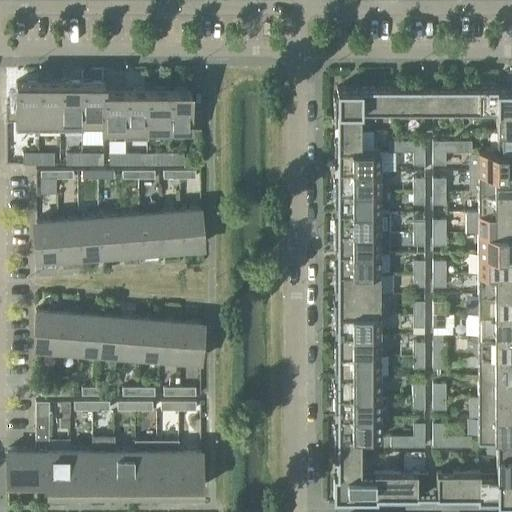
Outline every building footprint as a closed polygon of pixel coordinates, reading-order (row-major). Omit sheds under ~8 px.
[(15,129),(38,129),(38,81),(15,81),(15,102),(5,102),(5,119),(15,119),(15,129)] [(38,129),(59,129),(59,81),(38,81),(38,129)] [(59,129),(81,129),(81,81),(59,81),(59,129)] [(101,129),(103,129),(103,81),(81,81),(81,129),(82,129),(82,121),(101,121),(101,129)] [(123,137),(124,137),(124,89),(104,89),(104,81),(103,81),(103,129),(123,129),(123,137)] [(478,116),(496,116),(496,108),(511,108),(511,86),(478,87),(478,109),(478,116)] [(360,109),(378,109),(378,87),(336,87),(336,95),(334,95),(333,95),(333,108),(360,108),(360,109)] [(436,88),(436,87),(420,87),(378,87),(378,109),(399,109),(399,115),(417,115),(417,109),(436,109),(436,88)] [(478,87),(436,87),(436,88),(436,109),(478,109),(478,87)] [(124,137),(146,137),(146,89),(124,89),(124,137)] [(146,89),(146,137),(147,137),(147,129),(167,129),(168,89),(146,89)] [(190,89),(168,89),(167,129),(190,129),(190,128),(200,128),(200,110),(190,110),(190,89)] [(360,148),(360,109),(360,108),(333,108),(333,122),(334,122),(334,121),(336,121),(336,136),(334,136),(333,136),(333,149),(379,149),(379,148),(360,148)] [(477,148),(477,149),(511,148),(511,108),(496,108),(496,116),(496,148),(477,148)] [(388,151),(400,150),(400,139),(388,139),(388,151)] [(400,150),(413,150),(413,139),(400,139),(400,150)] [(413,139),(413,150),(424,150),(424,139),(413,139)] [(432,139),(432,151),(443,151),(443,139),(432,139)] [(456,139),(443,139),(443,151),(445,151),(456,151),(456,139)] [(471,139),(456,139),(456,151),(471,151),(471,139)] [(470,153),(470,169),(511,169),(511,148),(477,149),(477,153),(470,153)] [(379,170),(379,149),(333,149),(333,162),(334,162),(336,162),(336,170),(379,170)] [(424,150),(413,150),(413,163),(424,163),(424,150)] [(443,151),(432,151),(432,163),(445,163),(445,151),(443,151)] [(22,163),(38,163),(38,152),(22,152),(22,163)] [(38,152),(38,163),(53,163),(53,152),(38,152)] [(65,163),(81,163),(81,152),(65,152),(65,163)] [(81,152),(81,163),(97,163),(97,152),(81,152)] [(109,163),(124,163),(124,152),(109,152),(109,163)] [(124,152),(124,163),(140,163),(140,152),(124,152)] [(152,162),(167,163),(167,152),(152,152),(152,162)] [(167,152),(167,163),(183,163),(183,152),(167,152)] [(56,177),(56,169),(40,169),(40,177),(56,177)] [(72,169),(56,169),(56,177),(72,177),(72,169)] [(97,177),(97,169),(81,169),(81,177),(97,177)] [(113,169),(97,169),(97,177),(113,177),(113,169)] [(138,177),(138,169),(122,169),(122,177),(138,177)] [(154,169),(138,169),(138,177),(154,177),(154,169)] [(163,177),(179,177),(179,169),(163,169),(163,177)] [(179,169),(179,177),(195,177),(195,169),(179,169)] [(477,189),(477,190),(511,189),(511,169),(470,169),(470,189),(477,189)] [(387,170),(379,170),(336,170),(336,177),(334,177),(333,177),(333,189),(379,189),(387,189),(387,170)] [(413,177),(413,191),(424,191),(424,178),(413,177)] [(432,177),(432,190),(445,190),(445,177),(432,177)] [(379,210),(379,189),(333,189),(333,203),(334,203),(336,203),(336,210),(379,210)] [(511,189),(477,190),(477,210),(511,210),(511,189)] [(445,190),(432,190),(432,203),(445,203),(445,190)] [(424,191),(413,191),(413,204),(424,204),(424,191)] [(177,208),(177,210),(177,247),(180,247),(180,245),(200,245),(200,208),(198,208),(182,208),(177,208)] [(157,209),(157,211),(157,249),(159,249),(159,247),(177,247),(177,210),(161,210),(161,209),(157,209)] [(333,231),(379,231),(388,231),(388,210),(379,210),(336,210),(336,218),(334,218),(334,217),(333,217),(333,231)] [(511,210),(477,210),(477,231),(511,230),(511,210)] [(137,211),(137,213),(137,250),(139,250),(139,249),(157,249),(157,211),(141,211),(137,211)] [(116,213),(116,214),(116,252),(119,252),(119,250),(137,250),(137,213),(121,213),(116,213)] [(96,214),(96,216),(96,253),(98,253),(98,252),(116,252),(116,214),(100,214),(96,214)] [(75,216),(75,218),(75,255),(78,255),(78,253),(96,253),(96,216),(80,216),(75,216)] [(55,217),(55,219),(55,257),(57,257),(57,255),(75,255),(75,218),(59,218),(59,217),(55,217)] [(413,218),(413,231),(424,231),(424,218),(413,218)] [(432,218),(432,231),(445,231),(445,218),(432,218)] [(35,257),(55,257),(55,219),(39,219),(35,219),(35,257)] [(511,230),(477,231),(477,252),(511,251),(511,230)] [(379,252),(379,231),(333,231),(333,245),(334,245),(334,244),(336,244),(336,252),(379,252)] [(424,231),(413,231),(413,245),(424,245),(424,231)] [(445,231),(432,231),(432,244),(445,244),(445,231)] [(511,251),(477,252),(477,272),(511,272),(511,251)] [(379,272),(379,252),(336,252),(336,259),(334,259),(333,259),(333,272),(379,272)] [(413,259),(413,272),(424,272),(424,259),(413,259)] [(432,259),(432,272),(445,272),(445,259),(432,259)] [(379,293),(379,272),(333,272),(333,285),(334,285),(336,285),(336,292),(379,293)] [(424,272),(413,272),(413,285),(424,285),(424,272)] [(445,272),(432,272),(432,285),(445,285),(445,272)] [(511,272),(477,272),(477,292),(511,292),(511,272)] [(387,293),(379,293),(336,292),(336,300),(334,300),(333,300),(333,313),(379,313),(387,313),(387,293)] [(511,292),(477,292),(477,313),(511,312),(511,292)] [(413,299),(413,313),(424,313),(424,299),(413,299)] [(432,299),(432,313),(445,313),(445,299),(432,299)] [(55,348),(57,348),(57,310),(57,309),(35,309),(35,346),(39,346),(55,346),(55,348)] [(78,350),(78,312),(78,310),(57,310),(57,348),(59,348),(75,348),(75,350),(78,350)] [(96,351),(98,351),(98,314),(98,312),(78,312),(78,350),(80,350),(80,349),(96,349),(96,351)] [(511,312),(477,313),(477,333),(511,332),(511,312)] [(379,333),(379,313),(333,313),(333,326),(334,326),(336,326),(336,333),(379,333)] [(424,313),(413,313),(413,326),(424,326),(424,313)] [(445,313),(432,313),(432,326),(445,326),(445,313)] [(119,353),(119,315),(119,314),(98,314),(98,351),(100,351),(116,351),(116,353),(119,353)] [(139,354),(139,317),(139,315),(119,315),(119,353),(121,353),(137,353),(137,354),(139,354)] [(157,356),(159,356),(159,318),(159,317),(139,317),(139,354),(141,354),(157,354),(157,356)] [(177,358),(180,358),(180,320),(180,318),(159,318),(159,356),(161,356),(177,356),(177,358)] [(180,320),(180,358),(182,358),(182,357),(198,357),(198,358),(200,358),(200,320),(180,320)] [(511,332),(477,333),(466,338),(466,349),(477,354),(511,353),(511,332)] [(379,354),(379,333),(336,333),(336,341),(334,341),(334,340),(333,340),(333,354),(379,354)] [(413,340),(413,353),(424,353),(424,340),(413,340)] [(432,341),(432,354),(445,354),(445,341),(432,341)] [(424,353),(413,353),(413,367),(424,367),(424,353)] [(511,353),(477,354),(477,375),(511,374),(511,353)] [(379,375),(379,354),(333,354),(333,368),(334,368),(334,367),(336,367),(336,375),(379,375)] [(445,354),(432,354),(432,367),(445,367),(445,354)] [(511,374),(477,375),(477,395),(511,395),(511,374)] [(379,395),(379,375),(336,375),(336,382),(334,382),(333,382),(333,395),(379,395)] [(413,381),(413,394),(424,394),(424,381),(413,381)] [(432,382),(432,395),(445,395),(445,382),(432,382)] [(56,394),(56,386),(40,386),(40,394),(56,394)] [(72,386),(56,386),(56,394),(72,394),(72,386)] [(97,394),(97,386),(81,386),(81,394),(97,394)] [(113,386),(97,386),(97,394),(113,394),(113,386)] [(138,394),(138,386),(122,386),(122,394),(138,394)] [(154,386),(138,386),(138,394),(154,394),(154,386)] [(179,394),(179,386),(162,386),(162,394),(179,394)] [(195,386),(179,386),(179,394),(195,394),(195,386)] [(424,394),(413,394),(413,407),(424,407),(424,394)] [(387,395),(379,395),(333,395),(333,408),(334,408),(336,408),(336,415),(379,415),(387,415),(387,395)] [(445,395),(432,395),(432,408),(445,408),(445,395)] [(469,415),(477,415),(511,415),(511,395),(477,395),(477,396),(469,396),(469,415)] [(91,409),(91,400),(73,400),(73,409),(91,409)] [(109,400),(91,400),(91,409),(109,409),(109,400)] [(134,409),(134,400),(116,400),(116,409),(134,409)] [(152,400),(134,400),(134,409),(152,409),(152,400)] [(160,409),(178,409),(177,400),(160,400),(160,409)] [(177,400),(178,409),(178,417),(195,417),(195,400),(177,400)] [(35,416),(48,416),(48,403),(35,403),(35,416)] [(379,437),(379,415),(336,415),(336,423),(334,423),(333,423),(333,437),(360,437),(379,437)] [(477,437),(496,437),(511,437),(511,415),(477,415),(477,437)] [(48,489),(48,448),(48,416),(35,416),(35,448),(6,448),(6,477),(47,477),(47,489),(48,489)] [(413,421),(413,434),(424,434),(424,421),(413,421)] [(432,422),(432,434),(444,434),(445,434),(445,422),(432,422)] [(390,445),(402,445),(402,434),(390,434),(390,445)] [(402,445),(412,445),(413,434),(402,434),(402,445)] [(413,434),(412,445),(424,445),(424,434),(413,434)] [(444,434),(432,434),(432,446),(444,446),(444,434)] [(456,434),(445,434),(444,434),(444,446),(456,446),(456,434)] [(471,434),(456,434),(456,446),(471,446),(471,434)] [(360,476),(360,470),(360,437),(333,437),(333,449),(334,449),(336,449),(336,475),(333,475),(333,476),(360,476)] [(511,437),(496,437),(496,471),(496,477),(511,476),(511,437)] [(113,489),(134,489),(134,438),(134,448),(113,448),(113,489)] [(134,489),(156,489),(156,438),(134,438),(134,489)] [(156,489),(177,489),(177,438),(156,438),(156,489)] [(177,438),(177,489),(197,489),(197,484),(200,484),(200,448),(178,448),(178,438),(177,438)] [(48,489),(69,489),(69,448),(48,448),(48,489)] [(69,489),(91,489),(91,448),(69,448),(69,489)] [(91,489),(113,489),(113,448),(91,448),(91,489)] [(375,471),(360,470),(360,476),(333,476),(333,498),(374,498),(375,471)] [(416,471),(375,471),(374,498),(375,498),(375,494),(416,494),(416,493),(428,493),(428,471),(416,471)] [(477,498),(478,498),(478,471),(436,471),(436,492),(434,492),(434,493),(436,493),(436,495),(477,495),(477,498)] [(478,471),(478,498),(511,498),(511,476),(496,477),(496,471),(478,471)]
